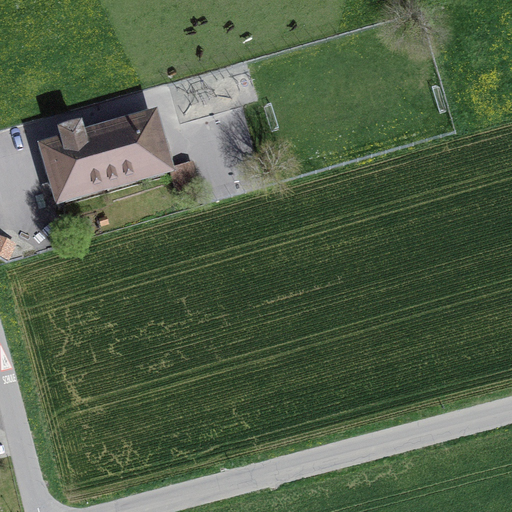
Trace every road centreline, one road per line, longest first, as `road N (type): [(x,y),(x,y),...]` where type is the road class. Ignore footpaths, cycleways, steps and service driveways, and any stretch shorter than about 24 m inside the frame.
road 1 (tertiary): [(511,410),(119,511)]
road 2 (residential): [(0,362),(38,511)]
